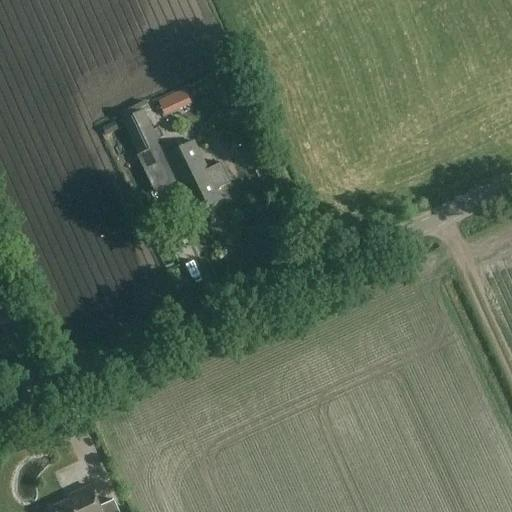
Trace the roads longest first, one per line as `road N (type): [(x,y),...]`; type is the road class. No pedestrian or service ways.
road 1 (tertiary): [(0,419),(511,187)]
road 2 (track): [(75,385),(0,214)]
